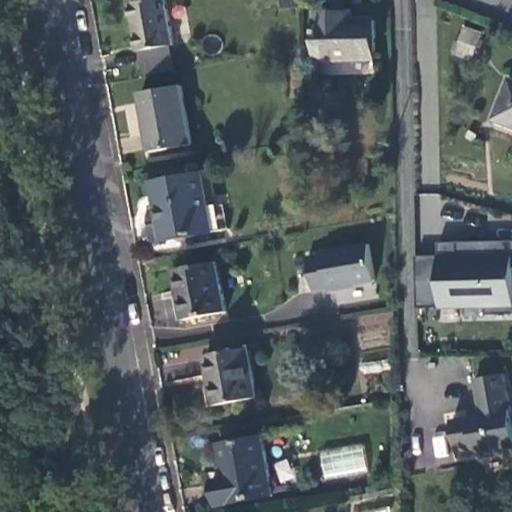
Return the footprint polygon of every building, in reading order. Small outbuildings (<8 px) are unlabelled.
[(168,34),(161,0),(127,0),(135,40),(168,34)] [(315,52),(372,49),(370,9),(348,10),(348,2),(313,4),(315,52)] [(460,21),(451,46),(469,52),(477,28),(460,21)] [(168,34),(139,39),(143,65),(173,60),(168,34)] [(188,134),(177,76),(141,82),(152,140),(188,134)] [(511,84),(503,111),(511,114),(511,84)] [(222,217),(213,165),(155,174),(166,227),(222,217)] [(416,245),(418,298),(460,296),(460,286),(486,284),(487,294),(487,303),(511,301),(511,227),(456,230),(456,243),(438,244),(416,245)] [(438,231),(438,244),(456,243),(456,230),(438,231)] [(375,271),(369,234),(322,242),(322,245),(307,247),(313,281),(328,279),(329,282),(347,278),(347,276),(375,271)] [(185,305),(226,298),(217,251),(176,258),(185,305)] [(460,286),(460,296),(487,294),(486,284),(460,286)] [(357,313),(357,325),(390,326),(390,313),(357,313)] [(260,384),(251,336),(208,344),(217,391),(260,384)] [(511,435),(511,400),(506,363),(478,368),(483,403),(455,409),(462,445),(480,442),(483,448),(503,444),(501,438),(511,435)] [(273,483),(264,426),(223,433),(229,465),(218,468),(223,492),(273,483)] [(445,434),(432,436),(436,459),(448,457),(445,434)] [(323,478),(367,472),(362,443),(319,450),(323,478)] [(274,463),(279,482),(292,478),(287,460),(274,463)]
